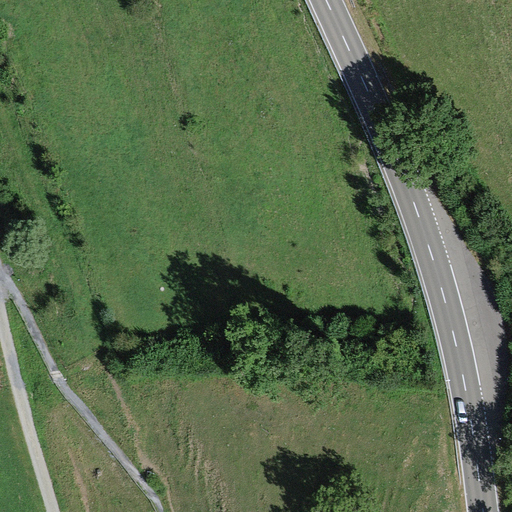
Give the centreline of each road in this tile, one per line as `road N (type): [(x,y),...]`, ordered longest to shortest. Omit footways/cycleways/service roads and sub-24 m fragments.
road 1 (tertiary): [(482,511),(457,344),(430,249),(325,0)]
road 2 (track): [(52,511),(0,310)]
